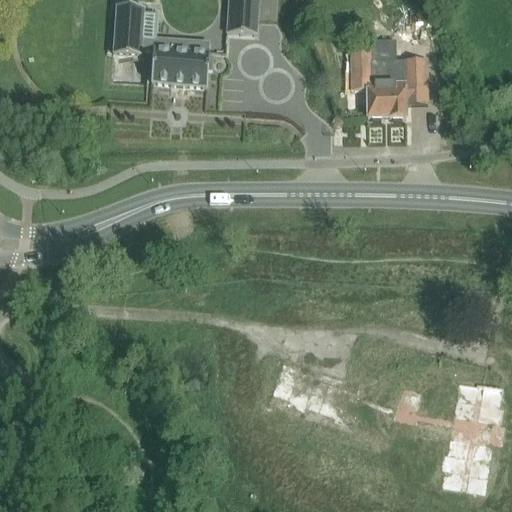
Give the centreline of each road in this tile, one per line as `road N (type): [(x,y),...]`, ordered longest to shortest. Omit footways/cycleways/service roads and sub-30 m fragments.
road 1 (unclassified): [(0,325),(22,306),(41,305),(211,322),(286,339),(364,334),(469,348),(511,268)]
road 2 (secondary): [(142,207),(195,194),(511,205)]
road 3 (unclassified): [(20,511),(32,404),(21,377),(0,362)]
road 4 (secondary): [(0,258),(77,246),(142,207)]
road 5 (secondary): [(142,207),(45,231),(0,229)]
